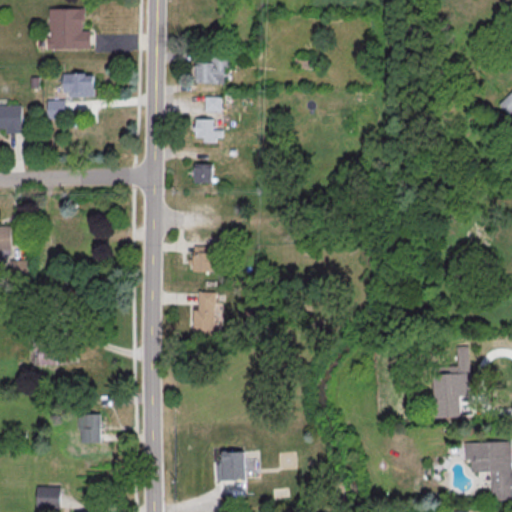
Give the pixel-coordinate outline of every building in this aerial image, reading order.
[(47,8),(80,8),(80,30),(88,30),(88,49),(47,49),(47,8)] [(195,83),(228,82),(228,55),(213,55),(213,62),(195,63),(195,83)] [(94,72),(62,72),(62,95),(94,95),(94,72)] [(511,87),(511,112),(508,116),(496,102),(511,87)] [(205,111),(222,111),(222,95),(205,95),(205,111)] [(48,117),(66,117),(66,99),(48,99),(48,117)] [(0,104),(19,104),(20,132),(4,133),(4,127),(0,127),(0,104)] [(222,141),(222,128),(214,128),(213,118),(195,118),(195,141),(222,141)] [(193,182),(213,182),(213,163),(193,163),(193,182)] [(83,259),(83,221),(60,221),(60,259),(83,259)] [(0,225),(0,250),(11,251),(11,225),(0,225)] [(208,240),(217,240),(217,270),(191,270),(192,245),(208,245),(208,240)] [(52,258),(33,258),(33,281),(52,281),(52,258)] [(196,291),(213,292),(212,307),(211,307),(211,338),(190,338),(191,309),(196,309),(196,291)] [(30,336),(45,335),(45,342),(57,341),(57,364),(37,364),(36,349),(30,349),(30,336)] [(439,417),(460,416),(460,395),(473,395),(472,345),(454,346),(456,394),(438,394),(439,417)] [(79,413),(79,442),(104,442),(104,413),(79,413)] [(462,442),(508,441),(508,463),(508,470),(511,470),(511,498),(489,499),(488,471),(468,471),(468,459),(462,459),(462,442)] [(243,450),(244,478),(215,480),(214,465),(220,465),(219,451),(243,450)] [(60,507),(60,485),(36,485),(36,507),(60,507)]
